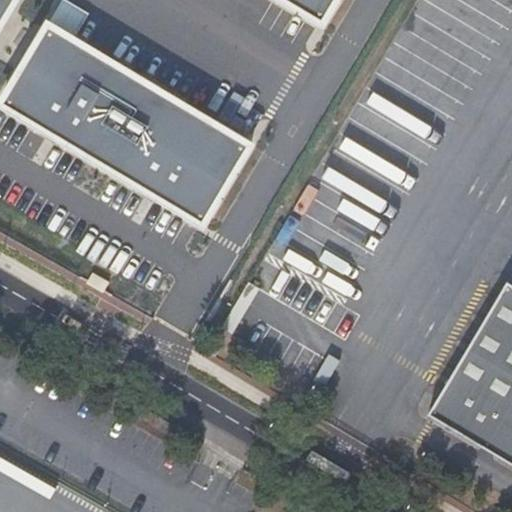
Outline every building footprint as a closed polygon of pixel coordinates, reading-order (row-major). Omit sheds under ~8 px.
[(0,0),(0,25),(15,0),(0,0)] [(62,0),(48,24),(72,38),(88,12),(68,0),(62,0)] [(286,0),(323,22),(336,0),(286,0)] [(48,24),(1,103),(201,222),(248,143),(72,38),(48,24)] [(93,273),(88,280),(104,290),(108,283),(93,273)] [(429,414),(511,463),(511,282),(509,281),(429,414)] [(197,345),(215,356),(220,347),(202,336),(197,345)]
